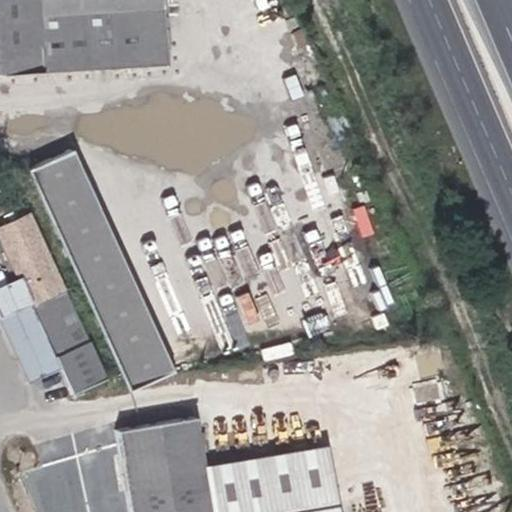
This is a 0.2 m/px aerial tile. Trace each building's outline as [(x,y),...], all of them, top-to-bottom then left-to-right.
[(0,0),(0,73),(164,63),(160,0),(0,0)] [(170,370),(69,148),(27,167),(129,389),(170,370)] [(100,373),(26,212),(0,223),(0,229),(21,274),(19,275),(30,302),(27,303),(56,367),(69,393),(102,378),(100,373)] [(30,302),(19,275),(0,283),(0,315),(27,303),(30,302)] [(56,367),(27,303),(0,315),(0,327),(24,381),(56,367)] [(209,511),(201,465),(193,416),(114,429),(127,511),(209,511)] [(288,511),(333,504),(323,445),(201,465),(209,511),(288,511)]
